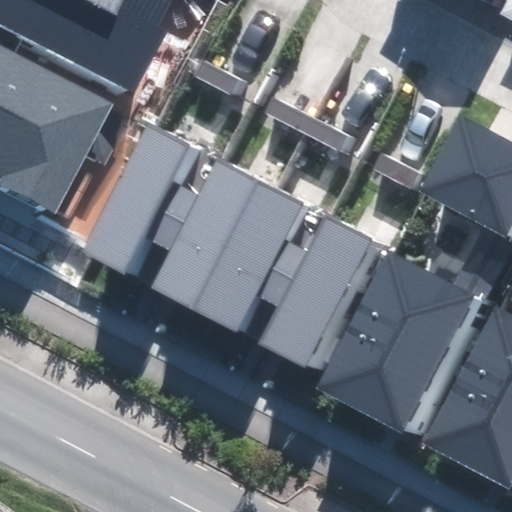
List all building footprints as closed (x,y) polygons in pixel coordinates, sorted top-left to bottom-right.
[(0,0),(0,20),(130,88),(176,0),(0,0)] [(113,105),(0,46),(0,173),(8,178),(5,185),(56,212),(113,105)] [(511,226),(511,145),(459,117),(419,192),(506,238),(511,226)] [(194,149),(148,125),(81,250),(126,274),(145,238),(175,184),(194,149)] [(302,207),(217,161),(198,196),(169,251),(149,286),(235,332),(256,294),(285,240),(302,207)] [(198,196),(175,184),(145,238),(169,251),(198,196)] [(373,242),(327,217),(308,252),(279,306),(259,342),(305,367),(373,242)] [(308,252),(285,240),(256,294),(279,306),(308,252)] [(475,300),(388,254),(317,387),(403,433),(475,300)] [(511,479),(511,319),(495,311),(424,442),(508,487),(511,479)]
